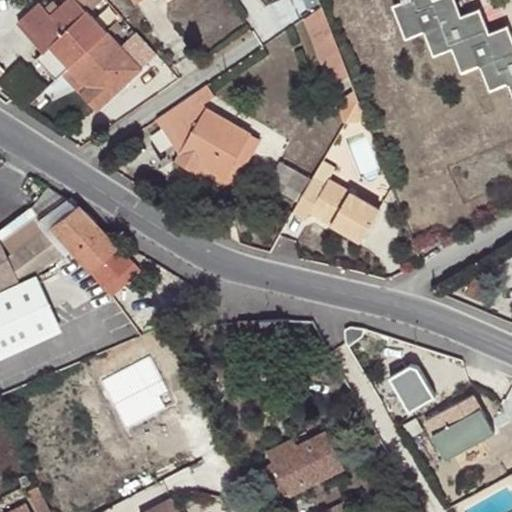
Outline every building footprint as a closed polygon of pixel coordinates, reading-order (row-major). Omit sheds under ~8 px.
[(19,22),(64,72),(71,66),(109,30),(80,0),(67,0),(52,14),(41,2),(19,22)] [(511,36),(508,26),(489,33),(480,10),(462,17),(455,0),(404,0),(405,2),(394,6),(406,38),(425,30),(435,54),(455,46),(464,70),(482,63),(492,87),(511,80),(511,82),(511,36)] [(326,8),(308,15),(334,80),(352,73),(326,8)] [(98,110),(158,53),(138,31),(122,45),(109,30),(71,66),(89,86),(82,92),(98,110)] [(71,66),(64,72),(82,92),(89,86),(71,66)] [(210,108),(198,90),(157,118),(181,153),(178,160),(197,171),(201,163),(227,178),(252,132),(210,108)] [(260,136),(252,132),(227,178),(222,185),(223,186),(237,181),(260,136)] [(338,166),(323,158),(313,176),(326,184),(331,179),(338,166)] [(281,160),(271,186),(300,197),(310,172),(281,160)] [(201,163),(197,171),(222,185),(227,178),(201,163)] [(313,176),(293,211),(307,219),(311,212),(361,241),(380,208),(331,179),(326,184),(313,176)] [(47,227),(67,249),(71,245),(98,225),(82,207),(68,200),(51,189),(32,206),(41,217),(39,219),(47,227)] [(132,262),(98,225),(71,245),(103,287),(132,262)] [(6,258),(19,284),(23,281),(34,274),(61,253),(67,249),(47,227),(6,258)] [(0,293),(11,288),(19,284),(6,258),(0,245),(0,293)] [(0,293),(0,352),(57,327),(34,274),(23,281),(19,284),(11,288),(0,293)] [(279,318),(278,318),(240,320),(241,356),(265,355),(264,344),(285,343),(285,340),(284,318),(279,318)] [(284,318),(285,340),(312,340),(313,320),(287,318),(284,318)] [(376,379),(371,381),(383,400),(387,398),(392,408),(418,393),(394,348),(367,363),(376,379)] [(136,389),(162,441),(181,433),(154,379),(136,389)] [(427,421),(447,457),(488,434),(479,419),(486,415),(475,395),(427,421)] [(297,445),(271,457),(274,462),(260,468),(275,502),(344,469),(327,431),(297,445)] [(181,433),(162,441),(168,454),(187,445),(181,433)] [(268,449),(271,457),(297,445),(294,438),(268,449)] [(180,511),(171,493),(139,509),(140,511),(180,511)] [(329,509),(330,511),(355,511),(350,500),(329,509)]
